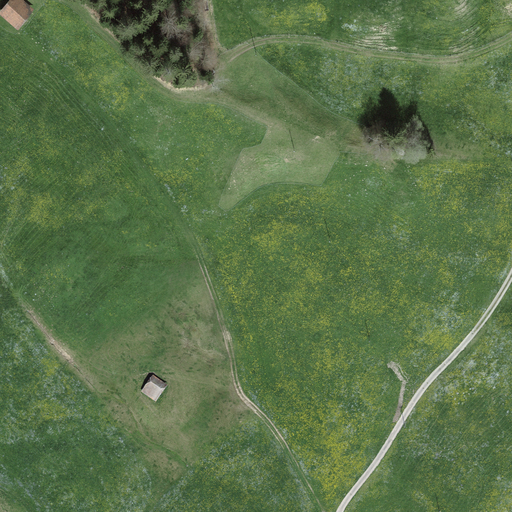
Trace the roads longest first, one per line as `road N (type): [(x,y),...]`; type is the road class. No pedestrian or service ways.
road 1 (track): [(185,0),(223,20),(335,52),(448,57),(511,34)]
road 2 (track): [(511,268),(340,511)]
